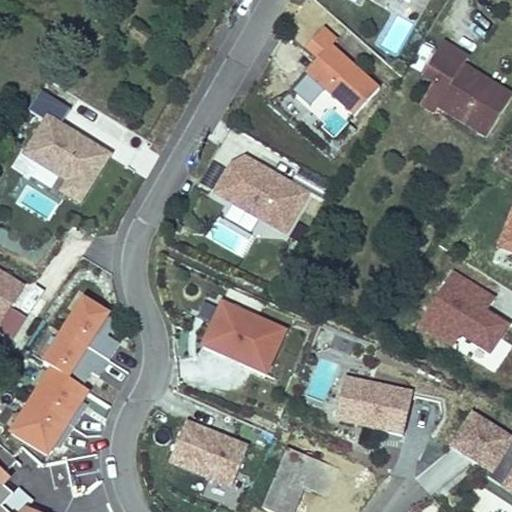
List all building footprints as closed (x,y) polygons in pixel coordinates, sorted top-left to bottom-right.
[(339,34),(332,41),(347,57),(354,50),(339,34)] [(332,41),(316,56),(332,73),(319,86),(358,127),(388,98),(347,57),(332,41)] [(482,84),(460,71),(464,65),(469,57),(445,42),(421,80),(433,87),(428,95),(441,103),(436,110),(485,141),(511,98),(511,95),(485,78),(482,84)] [(485,78),(464,65),(460,71),(482,84),(485,78)] [(27,108),(41,117),(19,151),(62,178),(54,190),(77,204),(110,151),(60,119),(68,107),(39,88),(27,108)] [(432,117),(436,110),(441,103),(428,95),(419,108),(432,117)] [(229,167),(212,198),(287,241),(313,196),(245,157),(229,167)] [(511,207),(496,250),(511,256),(511,207)] [(0,271),(0,328),(11,310),(26,287),(0,271)] [(487,313),(497,298),(453,272),(417,330),(452,351),(459,339),(491,359),(510,327),(487,313)] [(286,327),(219,296),(198,341),(265,372),(286,327)] [(49,370),(70,382),(111,315),(83,298),(42,366),(49,370)] [(27,319),(11,310),(0,328),(0,336),(12,344),(27,319)] [(324,404),(338,363),(320,357),(306,398),(324,404)] [(8,438),(49,463),(90,395),(70,382),(49,370),(8,438)] [(413,392),(345,378),(335,424),(403,439),(413,392)] [(511,436),(472,412),(449,449),(490,474),(486,480),(500,489),(500,490),(511,497),(511,436)] [(251,447),(188,421),(169,467),(232,493),(251,447)] [(340,468),(286,445),(260,507),(270,511),(293,511),(304,488),(327,498),(340,468)] [(431,494),(462,466),(449,451),(417,478),(431,494)] [(0,511),(26,511),(35,503),(20,489),(13,497),(4,490),(11,482),(0,471),(0,511)]
